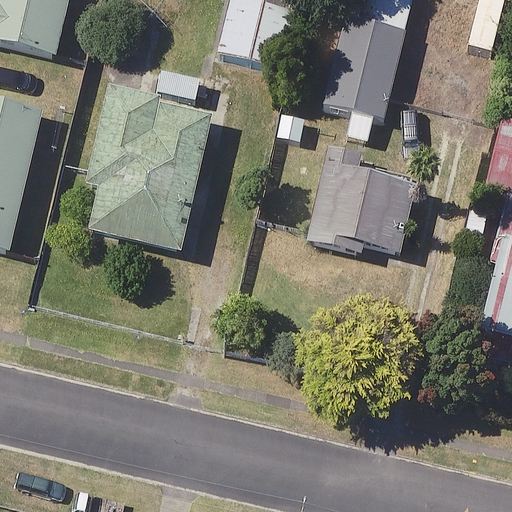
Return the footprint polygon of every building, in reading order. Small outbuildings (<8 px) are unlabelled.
[(68,0),(0,0),(0,46),(54,60),(68,0)] [(231,0),(219,61),(284,74),(298,8),(259,0),(231,0)] [(413,0),(351,0),(324,107),(352,114),(346,138),(376,146),(413,0)] [(112,40),(101,87),(81,176),(101,181),(89,234),(179,255),(210,120),(157,108),(159,100),(198,109),(204,82),(132,66),(137,46),(112,40)] [(41,119),(0,108),(0,251),(8,254),(41,119)] [(511,127),(500,125),(485,187),(510,193),(476,333),(496,338),(490,360),(511,365),(511,127)] [(384,160),(327,149),(309,245),(395,261),(409,187),(380,182),(384,160)]
